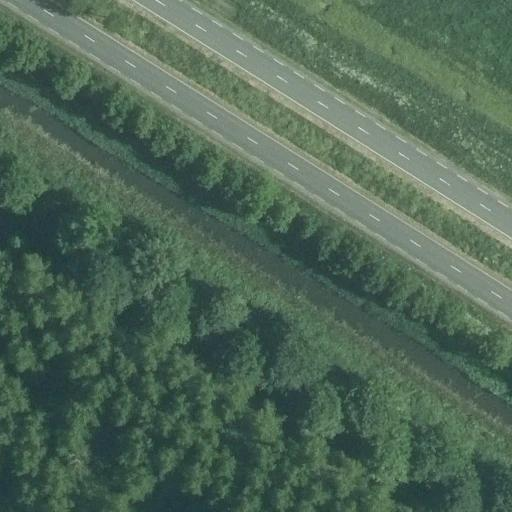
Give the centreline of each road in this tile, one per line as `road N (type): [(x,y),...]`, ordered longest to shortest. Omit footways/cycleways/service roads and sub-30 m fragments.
road 1 (primary): [(23,0),(511,309)]
road 2 (primary): [(511,227),(147,0)]
